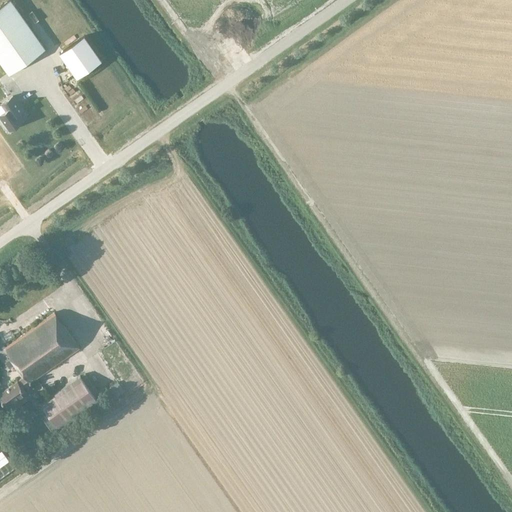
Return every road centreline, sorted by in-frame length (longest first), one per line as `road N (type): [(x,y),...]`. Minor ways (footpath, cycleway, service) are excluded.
road 1 (track): [(511,492),(226,82)]
road 2 (unclassified): [(0,240),(346,0)]
